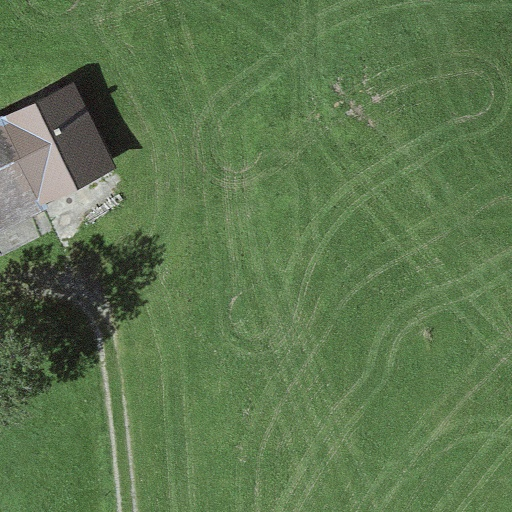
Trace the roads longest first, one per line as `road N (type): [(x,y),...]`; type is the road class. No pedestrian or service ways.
road 1 (track): [(53,285),(491,32),(511,38)]
road 2 (track): [(0,291),(53,285),(87,299),(104,329),(131,511)]
